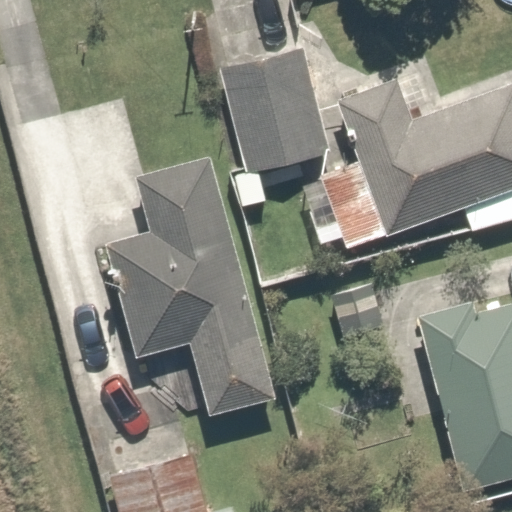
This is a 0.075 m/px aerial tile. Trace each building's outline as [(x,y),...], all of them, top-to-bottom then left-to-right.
[(294,38),(213,55),(236,170),(317,153),(310,117),(333,112),(318,34),(294,38)] [(398,74),(343,99),(388,227),(511,185),(511,82),(415,110),(398,74)] [(212,155),(141,175),(151,229),(102,239),(129,353),(189,342),(210,414),(272,389),(212,155)] [(511,300),(421,312),(459,489),(511,475),(511,300)] [(200,511),(180,437),(100,458),(114,511),(200,511)]
